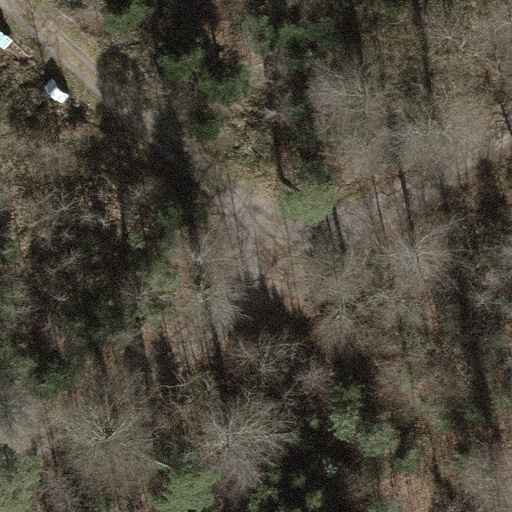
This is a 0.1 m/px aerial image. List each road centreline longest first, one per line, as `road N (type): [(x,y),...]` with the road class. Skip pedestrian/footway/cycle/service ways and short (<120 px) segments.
road 1 (track): [(0,464),(511,113)]
road 2 (track): [(305,257),(58,0)]
